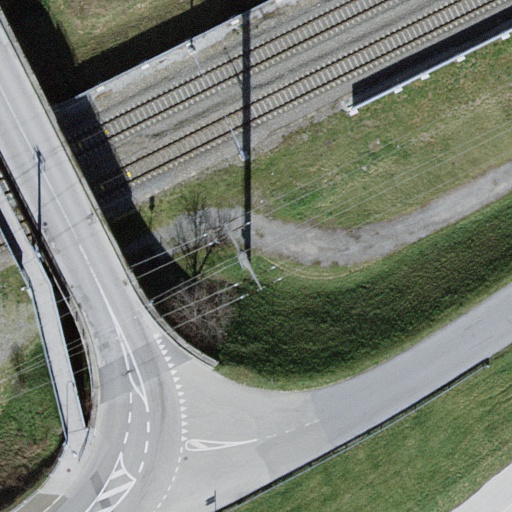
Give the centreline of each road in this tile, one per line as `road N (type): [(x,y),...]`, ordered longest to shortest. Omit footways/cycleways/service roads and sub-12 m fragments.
road 1 (residential): [(511,315),(424,372),(247,447),(139,445)]
road 2 (unclassified): [(0,97),(128,359),(139,445)]
